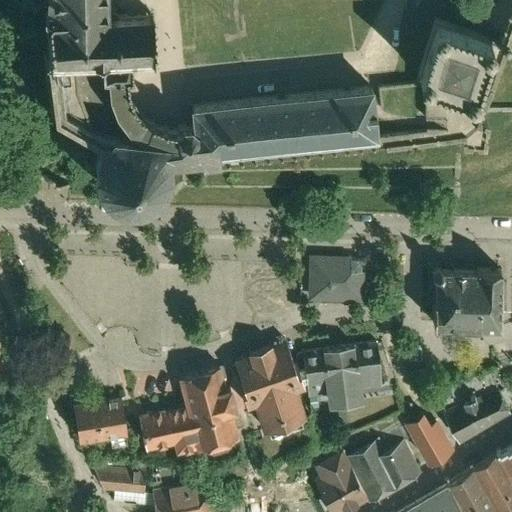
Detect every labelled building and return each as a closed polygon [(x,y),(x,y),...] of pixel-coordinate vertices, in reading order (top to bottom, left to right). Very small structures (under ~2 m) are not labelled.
[(92,116),(109,125),(166,145),(193,143),(193,137),(358,123),(354,75),(163,91),(165,111),(153,111),(142,108),(128,104),(118,95),(111,83),(107,70),(114,70),(114,47),(143,46),(141,0),(27,0),(27,47),(70,48),(70,70),(75,70),(76,82),(79,96),(85,106),(92,116)] [(423,68),(468,84),(488,29),(434,9),(414,64),(423,68)] [(166,156),(166,145),(109,125),(91,124),(87,129),(83,141),(83,156),(87,170),(98,182),(115,190),(130,191),(148,184),(159,172),(162,165),(166,156)] [(359,249),(302,248),(301,297),(358,298),(359,249)] [(495,260),(427,260),(427,263),(427,287),(427,316),(495,316),(495,260)] [(243,396),(247,395),(255,418),(300,402),(292,378),(298,375),(282,332),(267,338),(264,332),(241,341),(243,347),(226,353),(243,396)] [(372,334),(297,344),(304,395),(378,385),(372,334)] [(216,356),(173,367),(179,393),(132,404),(140,438),(168,438),(233,422),(226,396),(232,395),(226,372),(221,373),(216,356)] [(492,381),(438,402),(456,436),(503,404),(492,381)] [(99,390),(67,395),(72,434),(122,427),(117,387),(99,390)] [(404,428),(419,455),(449,437),(434,410),(404,428)] [(511,430),(489,445),(511,482),(511,430)] [(343,445),(367,490),(416,465),(400,433),(373,447),(367,433),(343,445)] [(312,476),(329,509),(364,491),(339,442),(309,458),(317,473),(312,476)] [(511,482),(489,445),(465,459),(491,502),(511,489),(511,482)] [(491,502),(465,459),(442,473),(466,511),(483,511),(493,506),(491,502)] [(143,462),(93,460),(93,468),(99,482),(108,482),(107,496),(148,499),(150,511),(206,511),(203,497),(199,473),(190,474),(145,483),(143,483),(143,462)] [(463,511),(442,473),(388,502),(388,503),(392,511),(463,511)] [(392,511),(388,503),(372,511),(392,511)]
